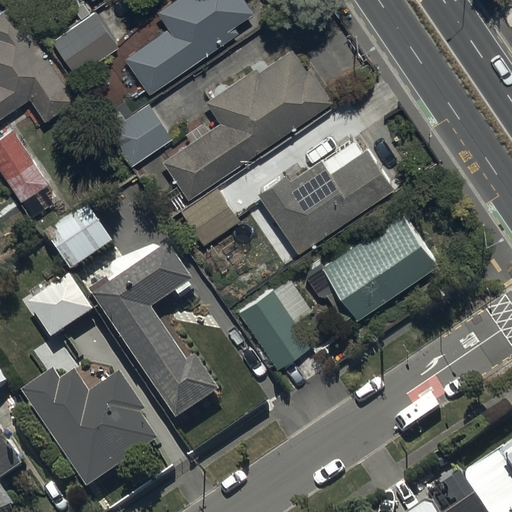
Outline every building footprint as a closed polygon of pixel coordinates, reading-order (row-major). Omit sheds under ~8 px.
[(254,7),(248,0),(170,0),(158,9),(169,24),(125,55),(150,91),(241,28),(235,20),(254,7)] [(0,113),(30,95),(44,117),(73,98),(12,2),(0,9),(0,113)] [(118,43),(94,8),(51,37),(75,72),(118,43)] [(307,67),(293,46),(260,68),(257,63),(204,98),(219,121),(166,156),(192,194),(333,100),(310,65),(307,67)] [(173,136),(148,99),(105,129),(130,165),(173,136)] [(13,127),(0,134),(0,167),(20,198),(48,180),(13,127)] [(361,147),(353,135),(291,175),(287,169),(258,187),(297,248),(394,187),(367,144),(361,147)] [(241,215),(217,183),(183,208),(206,240),(241,215)] [(88,206),(47,235),(73,272),(114,244),(88,206)] [(438,261),(403,210),(325,263),(322,259),(303,272),(318,294),(336,282),(342,292),(330,300),(342,317),(353,309),(358,316),(438,261)] [(110,283),(93,294),(180,423),(223,393),(199,357),(191,362),(157,311),(178,297),(180,300),(193,291),(191,287),(196,284),(172,247),(113,287),(110,283)] [(290,273),(238,307),(277,367),(313,343),(297,319),(313,308),(290,273)] [(73,278),(30,306),(52,340),(95,313),(73,278)] [(0,365),(0,390),(11,382),(0,365)] [(55,374),(24,394),(90,492),(162,444),(144,417),(148,415),(123,376),(93,396),(79,375),(63,386),(55,374)] [(0,511),(10,511),(17,507),(2,485),(25,469),(0,433),(0,511)] [(511,511),(511,458),(508,461),(503,452),(465,478),(479,498),(458,511),(440,511),(433,500),(415,511),(511,511)]
